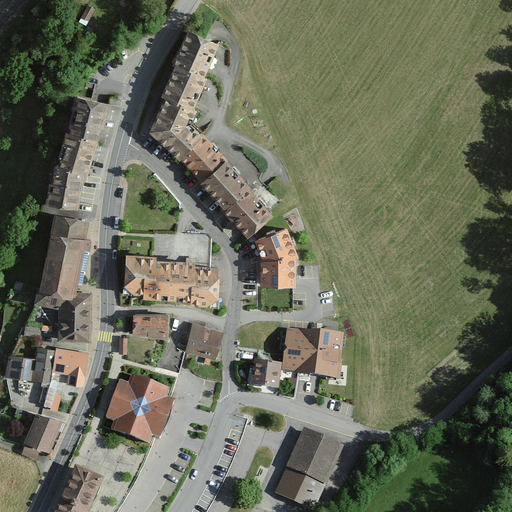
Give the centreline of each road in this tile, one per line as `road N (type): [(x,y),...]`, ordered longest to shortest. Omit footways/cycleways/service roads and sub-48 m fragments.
road 1 (tertiary): [(36,511),(103,353),(107,223),(121,141)]
road 2 (residential): [(233,403),(232,251),(141,150),(121,141)]
road 3 (unclassified): [(364,432),(428,430),(511,353)]
road 4 (tertiary): [(121,141),(136,95),(191,0)]
road 5 (residential): [(233,403),(271,403),(364,432)]
road 6 (residential): [(176,511),(233,403)]
